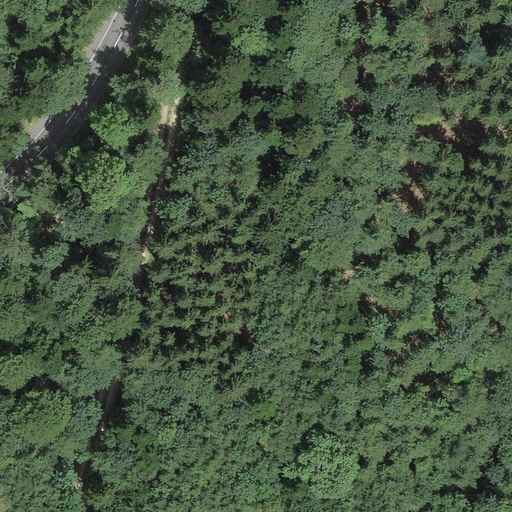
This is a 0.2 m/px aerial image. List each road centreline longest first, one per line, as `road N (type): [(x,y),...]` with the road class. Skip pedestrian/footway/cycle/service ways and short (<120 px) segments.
road 1 (track): [(71,511),(147,206),(184,35),(184,0)]
road 2 (unclassified): [(134,0),(108,53),(38,152),(0,187)]
